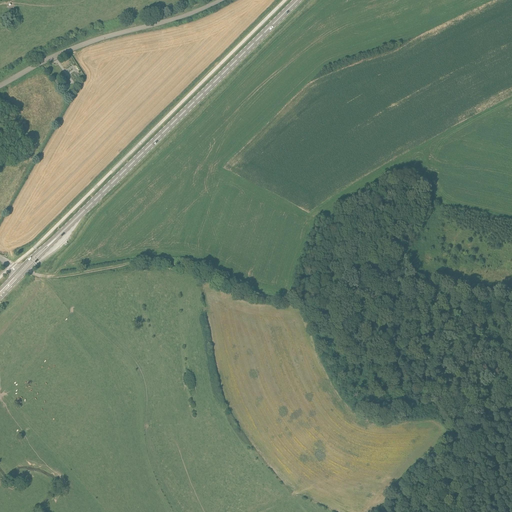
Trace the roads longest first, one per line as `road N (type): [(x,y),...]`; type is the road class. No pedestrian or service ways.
road 1 (track): [(435,299),(270,301),(158,261),(62,275),(16,272)]
road 2 (track): [(313,0),(110,198),(49,276)]
road 3 (primary): [(53,240),(297,0)]
road 4 (unclassified): [(0,85),(93,40),(219,0)]
